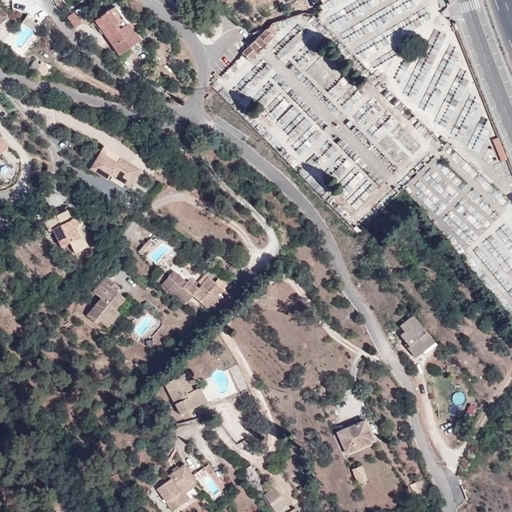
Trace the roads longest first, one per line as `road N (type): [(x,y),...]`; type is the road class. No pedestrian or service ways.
road 1 (residential): [(185,113),(211,120),(313,221),(412,393),(449,511)]
road 2 (residential): [(185,113),(171,125),(0,73)]
road 3 (residential): [(45,0),(97,60),(161,106),(185,113)]
road 4 (residential): [(511,380),(453,455),(436,436),(424,382)]
road 5 (residential): [(148,0),(191,38),(203,61),(185,113)]
road 6 (unclassified): [(511,124),(465,0)]
